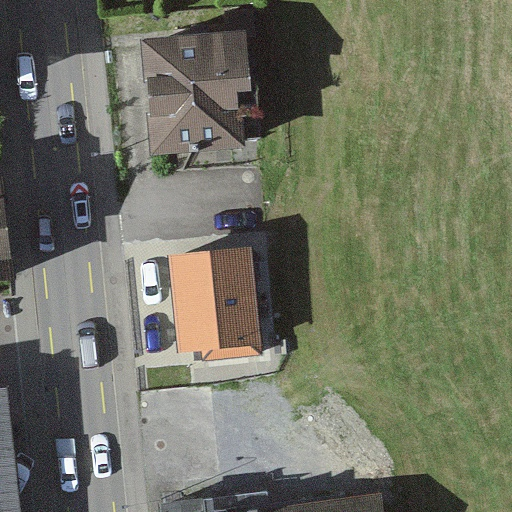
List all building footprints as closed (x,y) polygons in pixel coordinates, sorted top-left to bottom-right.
[(247,32),(144,43),(157,162),(245,153),(239,97),(254,95),(247,32)] [(0,280),(11,279),(0,179),(0,280)] [(253,247),(174,256),(185,350),(203,348),(205,364),(265,358),(253,247)] [(0,511),(22,511),(9,388),(0,388),(0,511)] [(387,511),(385,491),(215,511),(213,511),(212,495),(158,501),(159,511),(387,511)]
